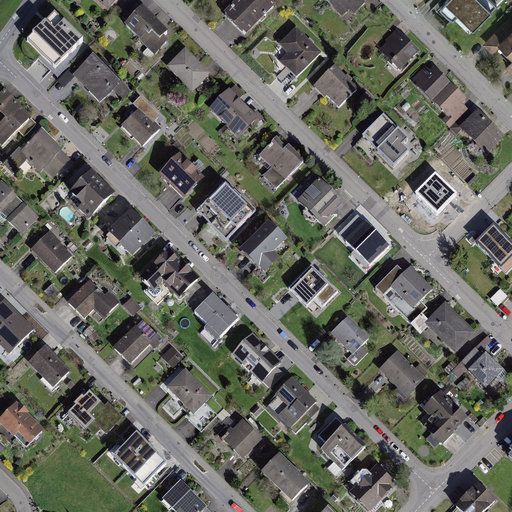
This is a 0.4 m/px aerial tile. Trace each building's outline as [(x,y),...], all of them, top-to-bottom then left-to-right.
[(100,0),(109,8),(117,0),(100,0)] [(246,41),(277,10),(266,0),(240,0),(222,18),(246,41)] [(327,0),(343,16),(358,0),(327,0)] [(448,0),(445,3),(473,30),(497,6),(490,0),(448,0)] [(162,47),(171,39),(143,10),(127,26),(154,55),(162,47)] [(84,42),(55,14),(47,22),(27,42),(55,68),(84,42)] [(511,53),(511,19),(502,29),(486,45),(493,53),(502,44),(511,53)] [(298,78),(321,56),(308,42),(297,32),(282,46),(292,55),(284,63),(298,78)] [(401,70),(418,52),(399,34),(381,52),(401,70)] [(196,94),(213,77),(197,61),(189,53),(172,70),(196,94)] [(122,87),(94,60),(77,78),(92,93),(105,105),(122,87)] [(458,128),(473,113),(454,94),(437,77),(429,69),(413,84),(458,128)] [(344,80),(334,70),(317,87),(339,108),(355,91),(344,80)] [(239,139),(260,119),(242,100),(234,91),(213,111),(239,139)] [(360,101),(366,107),(374,101),(369,94),(360,101)] [(24,136),(35,125),(23,112),(6,96),(0,101),(0,113),(8,121),(0,128),(0,145),(2,148),(19,131),(24,136)] [(155,124),(141,111),(123,129),(142,147),(160,128),(155,124)] [(489,158),(506,137),(494,126),(478,113),(460,133),(489,158)] [(395,168),(408,155),(400,147),(408,139),(385,118),(381,121),(363,138),(395,168)] [(53,177),(71,158),(53,141),(44,132),(25,150),(53,177)] [(290,154),(276,141),(261,158),(288,181),(303,165),(290,154)] [(172,186),(183,197),(202,179),(178,155),(160,174),(172,186)] [(451,203),(457,197),(433,174),(415,193),(439,215),(451,203)] [(94,217),(115,196),(103,185),(93,175),(72,195),(94,217)] [(38,218),(2,183),(0,184),(0,219),(19,238),(35,221),(38,218)] [(245,222),(256,211),(227,184),(221,189),(201,211),(230,239),(245,222)] [(338,210),(343,206),(320,185),(303,203),(325,224),(338,210)] [(145,244),(156,235),(140,218),(132,209),(111,230),(133,255),(145,244)] [(385,242),(362,218),(342,236),(370,266),(389,246),(385,242)] [(241,252),(265,276),(280,261),(273,254),(287,241),(269,224),(261,233),(241,252)] [(509,278),(511,274),(511,243),(504,236),(495,228),(477,248),(509,278)] [(55,240),(52,236),(35,252),(57,275),(73,259),(55,240)] [(181,301),(199,283),(176,260),(171,255),(144,282),(155,293),(164,284),(181,301)] [(321,273),(313,265),(290,288),(304,302),(313,293),(326,305),(339,292),(321,273)] [(415,270),(412,266),(392,285),(413,306),(432,288),(415,270)] [(106,299),(89,284),(69,306),(74,311),(85,321),(95,310),(106,320),(119,306),(108,297),(106,299)] [(499,309),(508,298),(500,292),(491,303),(499,309)] [(222,343),(243,325),(230,310),(218,297),(197,315),(222,343)] [(131,299),(123,309),(132,317),(141,308),(131,299)] [(0,345),(10,355),(33,332),(22,320),(5,302),(0,307),(0,345)] [(459,354),(476,336),(450,310),(445,305),(428,323),(459,354)] [(153,350),(163,339),(143,318),(114,348),(121,355),(131,365),(149,346),(153,350)] [(354,325),(349,320),(333,337),(355,357),(370,340),(354,325)] [(262,381),(282,358),(266,344),(252,331),(232,354),(262,381)] [(172,348),(161,360),(173,370),(183,359),(172,348)] [(470,375),(486,357),(477,348),(460,366),(470,375)] [(48,349),(32,365),(56,389),(72,373),(54,355),(48,349)] [(407,399),(425,381),(398,354),(380,372),(393,385),(407,399)] [(486,391),(504,373),(492,360),(488,357),(470,374),(486,391)] [(190,418),(212,396),(186,372),(183,375),(168,390),(189,411),(185,414),(188,417),(190,418)] [(301,421),(321,401),(313,393),(297,377),(277,396),(301,421)] [(104,433),(120,417),(107,406),(106,404),(103,407),(98,401),(89,393),(68,414),(85,431),(88,428),(95,435),(101,429),(104,433)] [(441,444),(465,420),(455,410),(440,395),(425,410),(440,425),(431,434),(441,444)] [(44,436),(15,404),(0,418),(12,432),(29,450),(44,436)] [(339,468),(365,440),(342,418),(336,425),(315,446),(339,468)] [(221,444),(241,465),(263,444),(243,424),(221,444)] [(145,485),(167,464),(149,446),(136,434),(114,457),(145,485)] [(291,502),(311,481),(286,456),(282,452),(262,473),(291,502)] [(370,507),(395,481),(378,465),(353,492),(360,498),(370,507)] [(171,511),(212,511),(196,496),(183,483),(162,503),(171,511)] [(460,511),(482,511),(493,502),(485,493),(478,486),(456,507),(460,511)]
